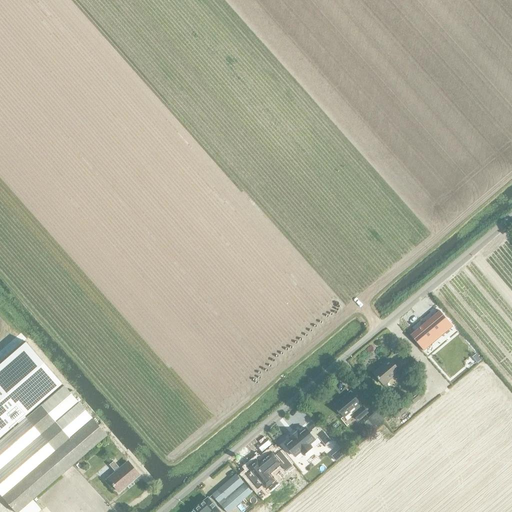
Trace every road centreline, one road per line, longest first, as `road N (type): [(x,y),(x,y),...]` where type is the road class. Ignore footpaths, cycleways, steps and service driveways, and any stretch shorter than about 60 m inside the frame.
road 1 (unclassified): [(158,511),(511,217)]
road 2 (track): [(429,286),(511,383)]
